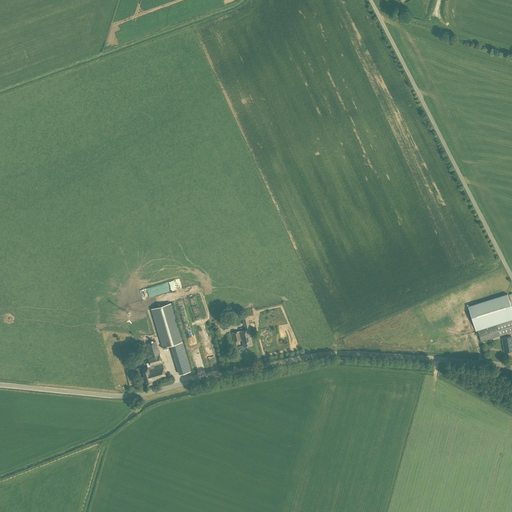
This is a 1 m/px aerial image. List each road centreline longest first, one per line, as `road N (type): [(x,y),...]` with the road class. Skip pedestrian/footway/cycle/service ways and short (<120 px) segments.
road 1 (unclassified): [(511,367),(345,354),(129,397),(0,385)]
road 2 (unclassified): [(511,277),(370,0)]
